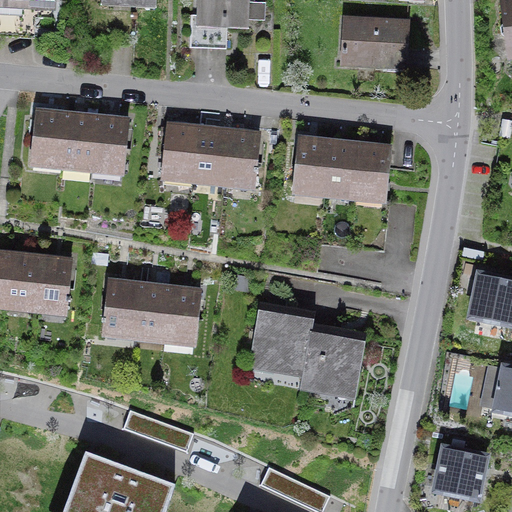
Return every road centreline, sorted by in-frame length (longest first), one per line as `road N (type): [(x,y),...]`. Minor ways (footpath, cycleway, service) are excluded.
road 1 (residential): [(0,76),(457,122)]
road 2 (residential): [(457,122),(387,511)]
road 3 (residential): [(284,511),(116,439),(0,406)]
road 4 (residential): [(456,0),(457,122)]
